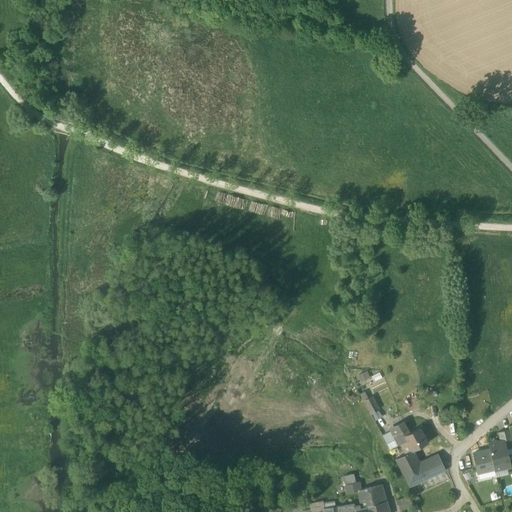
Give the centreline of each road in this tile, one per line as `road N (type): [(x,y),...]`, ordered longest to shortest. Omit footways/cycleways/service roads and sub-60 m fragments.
road 1 (track): [(0,77),(38,125),(86,132),(163,169),(348,219),(511,227)]
road 2 (residential): [(511,169),(398,48),(392,0)]
